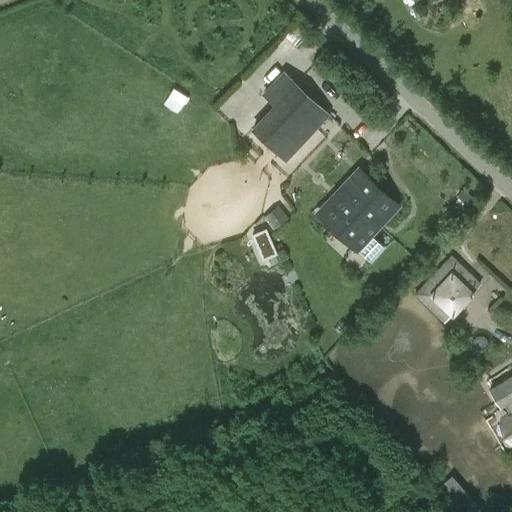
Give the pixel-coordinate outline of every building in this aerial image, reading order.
[(286,158),(316,127),(329,113),(297,83),(254,128),(286,158)] [(321,211),(353,242),(392,200),(360,170),(321,211)] [(272,227),(285,219),(278,207),(264,215),(272,227)] [(264,255),(276,251),(267,227),(255,232),(264,255)] [(416,293),(445,321),(481,284),(452,256),(416,293)] [(511,375),(490,389),(502,408),(505,406),(509,413),(502,417),(511,434),(511,375)] [(484,511),(446,466),(432,477),(461,511),(484,511)]
